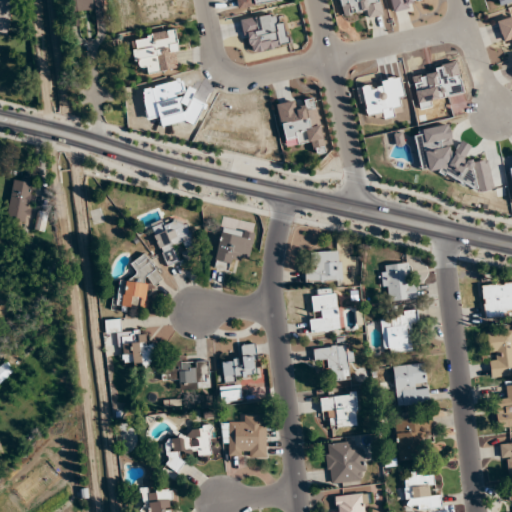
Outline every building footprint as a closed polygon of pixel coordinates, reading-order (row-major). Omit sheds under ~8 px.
[(12,0),(0,0),(0,32),(7,33),(12,0)] [(79,26),(78,12),(103,10),(102,0),(67,0),(69,27),(79,26)] [(236,0),(238,9),(281,2),(280,0),(236,0)] [(339,0),(342,15),(364,11),(366,19),(383,15),(379,0),(339,0)] [(428,0),(389,0),(392,11),(429,3),(428,0)] [(241,20),(247,53),(288,45),(284,22),(275,24),(273,14),(241,20)] [(511,17),(497,21),(503,43),(511,40),(511,17)] [(146,66),(147,73),(181,69),(176,31),(131,36),(135,68),(146,66)] [(360,85),(367,116),(376,114),(378,121),(398,116),(396,106),(406,104),(400,77),(360,85)] [(277,104),(284,141),(295,139),(296,144),(311,141),(314,154),(326,151),(315,98),(303,101),(305,108),(296,109),(294,101),(277,104)] [(28,223),(34,181),(13,178),(8,220),(28,223)] [(44,231),(47,212),(37,211),(35,230),(44,231)] [(166,267),(180,262),(176,249),(181,247),(186,259),(198,254),(186,217),(152,229),(166,267)] [(248,264),(254,233),(222,227),(214,268),(226,270),(228,260),(248,264)] [(340,282),(340,253),(307,253),(307,282),(340,282)] [(156,260),(134,258),(132,282),(118,281),(117,307),(146,308),(148,285),(154,285),(156,260)] [(385,302),(414,300),(412,263),(382,266),(385,302)] [(511,283),(482,285),(484,318),(511,316),(511,283)] [(0,312),(3,314),(8,294),(0,291),(0,312)] [(340,330),(336,294),(313,297),(316,319),(310,320),(311,333),(340,330)] [(411,322),(418,322),(417,313),(380,317),(383,354),(413,352),(411,322)] [(491,377),(511,375),(511,374),(511,366),(511,365),(511,331),(487,334),(491,377)] [(123,363),(134,362),(134,366),(156,365),(154,344),(147,344),(146,332),(121,334),(123,363)] [(221,361),(224,381),(259,376),(255,344),(240,346),(242,358),(221,361)] [(350,380),(349,346),(313,348),(314,360),(327,359),(328,381),(350,380)] [(179,389),(208,390),(209,361),(162,361),(161,381),(179,381),(179,389)] [(393,367),(397,406),(429,403),(428,386),(427,386),(425,363),(393,367)] [(511,426),(511,385),(505,386),(506,398),(495,399),(497,428),(511,426)] [(221,402),(241,402),(241,387),(221,387),(221,402)] [(320,397),(321,412),(332,411),(333,428),(358,426),(356,394),(320,397)] [(266,457),(266,416),(243,416),(244,425),(223,425),(224,448),(229,447),(229,457),(266,457)] [(424,417),(395,420),(398,461),(427,459),(424,417)] [(213,454),(210,430),(164,436),(168,470),(183,468),(181,453),(197,451),(198,456),(213,454)] [(329,485),(366,481),(363,450),(353,451),(352,442),(325,444),(329,485)] [(511,473),(511,442),(502,443),(504,474),(511,473)] [(440,495),(434,495),(434,474),(405,474),(405,509),(441,509),(440,495)]
